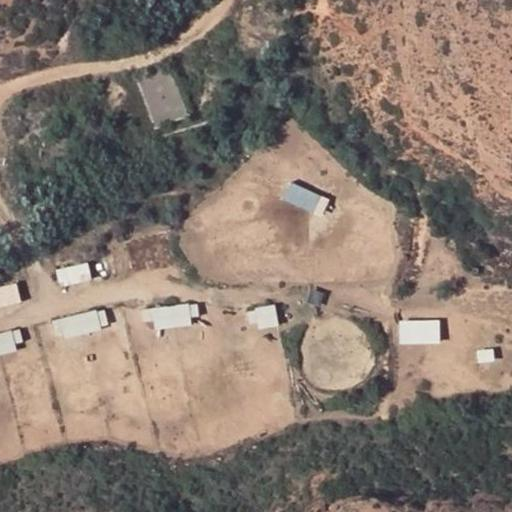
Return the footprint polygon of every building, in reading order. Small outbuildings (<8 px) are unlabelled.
[(159,46),(125,50),(129,93),(163,92),(159,46)] [(326,214),(333,196),(293,181),(286,199),(326,214)] [(61,271),(64,282),(92,274),(89,263),(61,271)] [(0,286),(0,307),(25,303),(22,283),(0,286)] [(203,323),(200,300),(150,308),(154,330),(203,323)] [(257,308),(259,322),(280,318),(278,305),(257,308)] [(56,319),(61,338),(112,326),(107,306),(56,319)] [(0,332),(0,353),(25,347),(20,327),(0,332)]
